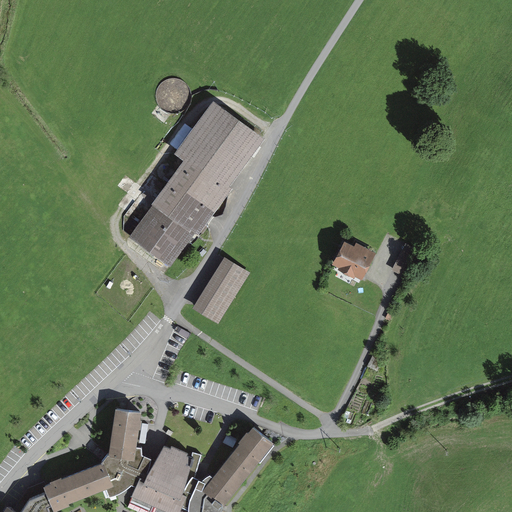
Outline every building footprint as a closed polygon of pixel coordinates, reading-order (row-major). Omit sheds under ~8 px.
[(182,163),(128,238),(170,268),(194,235),(198,236),(267,140),(213,102),(175,155),(182,163)] [(145,104),(82,186),(116,212),(148,171),(144,168),(175,127),(145,104)] [(344,242),(333,265),(363,280),(376,254),(356,245),(355,248),(344,242)] [(391,271),(403,277),(417,250),(406,244),(391,271)] [(225,257),(193,309),(219,325),(251,273),(225,257)] [(132,500),(157,511),(177,511),(181,505),(189,508),(189,511),(221,511),(222,502),(205,488),(213,478),(209,475),(203,481),(194,477),(200,461),(164,447),(155,462),(142,455),(140,447),(134,446),(139,413),(117,409),(110,455),(103,462),(45,485),(48,492),(52,504),(54,509),(68,504),(67,502),(106,487),(109,496),(117,493),(125,489),(131,484),(138,487),(132,500)] [(213,478),(205,488),(222,502),(271,443),(253,429),(213,478)] [(47,511),(48,511),(47,506),(52,504),(48,492),(31,500),(22,511),(14,511),(9,508),(6,511),(47,511)]
